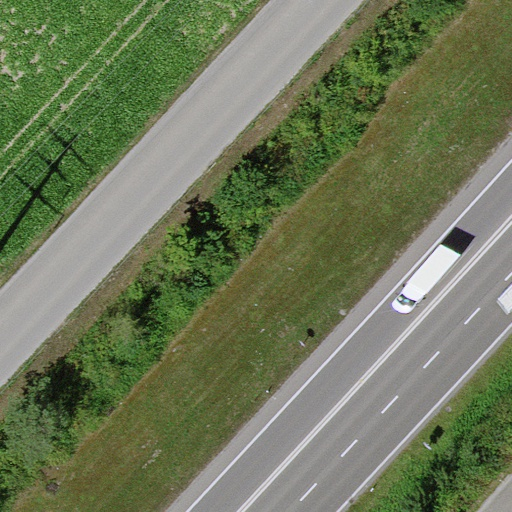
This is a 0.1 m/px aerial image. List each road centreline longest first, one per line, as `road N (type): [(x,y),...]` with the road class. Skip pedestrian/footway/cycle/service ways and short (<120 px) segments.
road 1 (unclassified): [(0,331),(310,0)]
road 2 (trunk): [(511,211),(235,511)]
